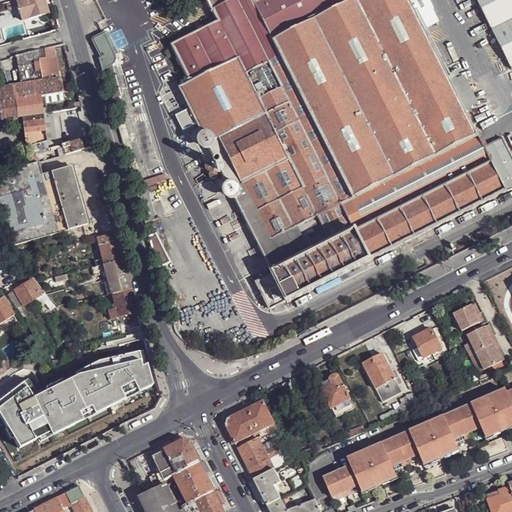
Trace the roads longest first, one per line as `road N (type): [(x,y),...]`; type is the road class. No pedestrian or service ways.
road 1 (tertiary): [(213,399),(511,250)]
road 2 (tertiary): [(77,32),(165,346)]
road 3 (residential): [(511,464),(385,511)]
